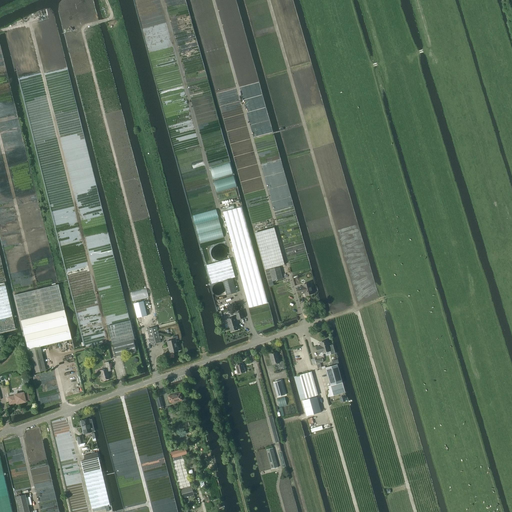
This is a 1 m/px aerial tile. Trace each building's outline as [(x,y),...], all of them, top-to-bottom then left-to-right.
[(242,207),(223,212),(249,308),(268,303),(242,207)] [(274,227),(255,233),(265,270),(285,265),(274,227)] [(223,281),(232,278),(235,277),(230,259),(207,265),(212,284),(223,281)] [(279,267),(270,269),(273,281),(283,279),(279,267)] [(270,269),(265,271),(269,286),(274,285),(273,281),(270,269)] [(232,278),(223,281),(227,295),(236,293),(232,278)] [(298,288),(300,294),(305,293),(306,296),(313,294),(310,283),(303,285),(303,286),(298,288)] [(0,286),(0,332),(15,329),(5,285),(0,286)] [(14,295),(19,320),(64,309),(58,285),(14,295)] [(143,301),(133,303),(137,318),(147,316),(143,301)] [(21,325),(28,350),(40,347),(47,345),(71,339),(64,310),(20,320),(21,325)] [(229,323),(227,324),(229,328),(230,327),(231,332),(238,330),(235,320),(238,319),(238,320),(244,318),(242,311),(236,313),(237,317),(235,317),(227,319),(229,323)] [(112,344),(112,345),(134,340),(134,339),(130,320),(108,326),(112,344)] [(147,329),(151,345),(161,342),(157,327),(147,329)] [(173,340),(167,341),(167,342),(168,341),(171,353),(170,353),(173,352),(173,353),(174,352),(181,350),(179,351),(176,339),(178,339),(178,336),(173,337),(173,340)] [(134,340),(112,345),(115,357),(137,351),(134,340)] [(320,343),(321,346),(316,347),(318,353),(322,352),(323,353),(330,351),(327,341),(320,343)] [(40,347),(28,350),(33,373),(45,370),(40,347)] [(270,354),(272,365),(280,363),(277,352),(270,354)] [(322,359),(315,361),(316,364),(317,369),(321,368),(320,363),(321,363),(323,362),(322,359)] [(108,372),(111,371),(108,362),(105,363),(107,369),(100,371),(103,380),(109,379),(108,372)] [(235,366),(238,374),(245,372),(243,364),(235,366)] [(337,365),(326,368),(331,386),(328,386),(330,390),(331,396),(345,392),(337,365)] [(312,372),(294,377),(300,400),(306,399),(306,400),(302,401),(307,416),(321,412),(317,397),(309,399),(309,398),(318,395),(312,372)] [(285,395),(281,380),(273,383),(277,397),(285,395)] [(25,401),(24,400),(29,399),(27,393),(23,394),(23,393),(14,395),(15,396),(8,397),(10,404),(16,402),(16,403),(25,401)] [(176,395),(174,395),(173,395),(168,396),(170,403),(183,400),(181,393),(176,394),(176,395)] [(87,420),(86,419),(84,419),(83,421),(81,421),(83,428),(82,428),(83,434),(88,433),(92,432),(89,419),(87,420)] [(170,453),(172,460),(174,459),(174,458),(187,454),(185,448),(173,452),(170,453)] [(266,450),(271,469),(278,467),(273,448),(266,450)] [(85,461),(81,462),(83,473),(101,469),(98,452),(84,456),(85,461)] [(172,461),(179,489),(190,487),(183,458),(172,461)] [(101,469),(83,473),(92,509),(110,504),(101,469)] [(181,490),(183,498),(186,497),(191,496),(194,495),(192,487),(181,490)] [(29,511),(25,494),(16,497),(19,511),(29,511)]
